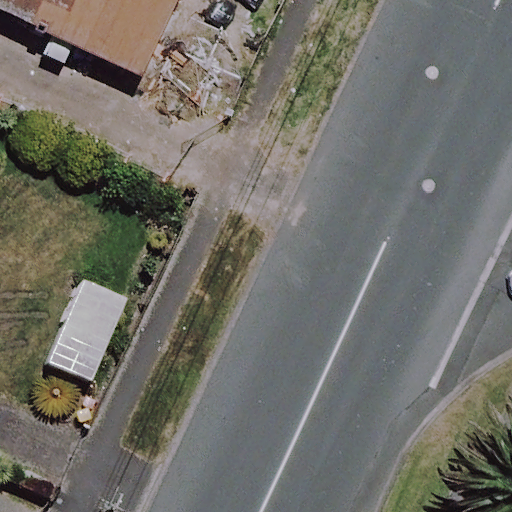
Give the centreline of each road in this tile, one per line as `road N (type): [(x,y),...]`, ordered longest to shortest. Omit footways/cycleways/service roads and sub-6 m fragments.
road 1 (tertiary): [(446,123),(265,511)]
road 2 (tertiary): [(503,0),(446,123)]
